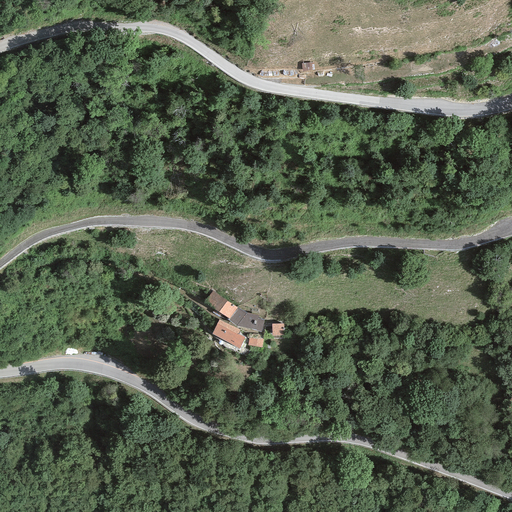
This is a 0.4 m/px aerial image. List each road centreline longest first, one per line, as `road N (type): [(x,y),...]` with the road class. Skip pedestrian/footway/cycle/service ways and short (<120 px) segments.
road 1 (tertiary): [(511,494),(353,438),(233,434),(103,366),(0,371)]
road 2 (tertiary): [(0,263),(41,235),(98,221),(191,226),(269,255),(356,241),(448,245),(511,228)]
road 3 (tertiary): [(511,101),(442,109),(272,87),(154,27),(79,25),(0,46)]
